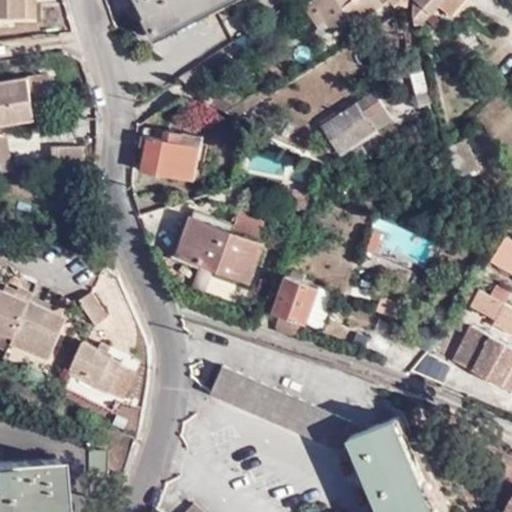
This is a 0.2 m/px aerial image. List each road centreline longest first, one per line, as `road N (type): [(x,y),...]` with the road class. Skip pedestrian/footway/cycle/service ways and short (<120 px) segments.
road 1 (residential): [(161,300),(409,381),(511,434)]
road 2 (residential): [(89,0),(123,110),(120,212),(161,300)]
road 3 (residential): [(161,300),(172,352),(158,440),(132,511)]
road 4 (unknown): [(145,477),(83,426),(0,410)]
